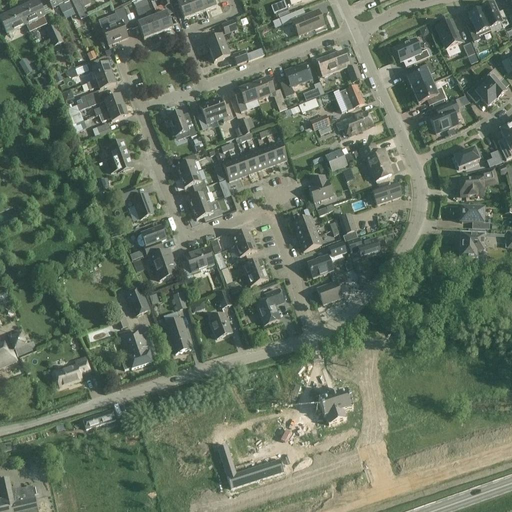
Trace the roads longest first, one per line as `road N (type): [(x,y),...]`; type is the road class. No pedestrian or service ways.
road 1 (unclassified): [(315,338),(345,320),(389,272),(422,199),(419,172),(356,32)]
road 2 (residential): [(0,433),(315,338)]
road 3 (residential): [(266,217),(185,239),(143,113)]
road 4 (residential): [(206,88),(356,32)]
road 5 (residential): [(315,338),(266,217)]
road 6 (residential): [(143,113),(122,58),(185,34)]
